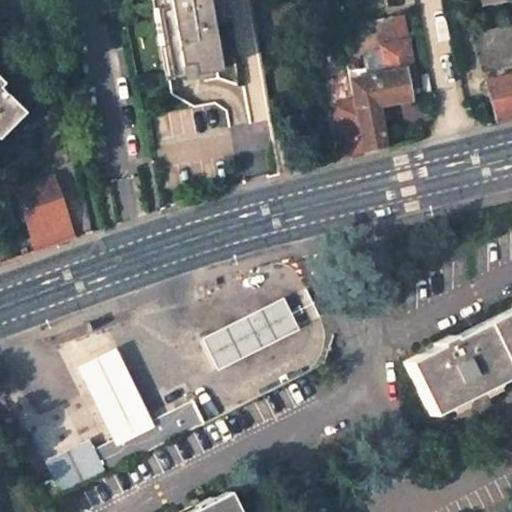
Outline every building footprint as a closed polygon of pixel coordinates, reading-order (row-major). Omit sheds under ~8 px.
[(149,0),(157,46),(170,44),(174,66),(186,64),(188,77),(214,72),(207,26),(220,24),(216,0),(149,0)] [(407,11),(374,17),(383,68),(406,64),(410,86),(420,84),(407,11)] [(188,77),(186,64),(174,66),(170,44),(157,46),(163,81),(188,77)] [(351,101),(361,153),(384,149),(390,148),(382,106),(413,100),(410,86),(406,64),(383,68),(346,75),(351,101)] [(511,75),(483,82),(493,121),(511,116),(511,75)] [(330,100),(342,98),(340,78),(327,79),(330,100)] [(0,132),(18,114),(0,96),(0,132)] [(361,153),(351,101),(328,106),(339,159),(361,153)] [(274,175),(294,170),(288,139),(269,141),(274,175)] [(73,239),(51,176),(15,190),(36,251),(61,243),(73,239)] [(200,334),(216,367),(296,328),(281,296),(200,334)] [(511,310),(481,326),(508,379),(511,376),(511,310)] [(429,419),(508,379),(481,326),(446,344),(401,366),(429,419)] [(76,364),(115,441),(151,423),(112,346),(76,364)] [(87,440),(44,462),(60,495),(201,424),(191,403),(151,423),(115,441),(93,452),(87,440)] [(187,511),(184,511),(235,511),(225,492),(187,511)]
